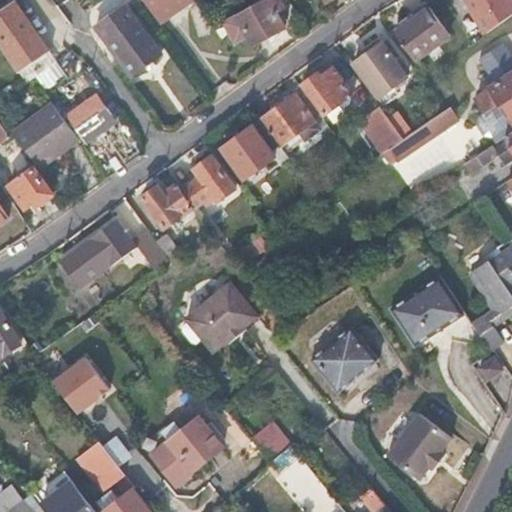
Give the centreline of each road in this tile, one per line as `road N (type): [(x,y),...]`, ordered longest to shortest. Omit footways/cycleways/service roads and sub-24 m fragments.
road 1 (residential): [(384,0),(160,159)]
road 2 (residential): [(160,159),(0,266)]
road 3 (residential): [(84,32),(88,51),(160,159)]
